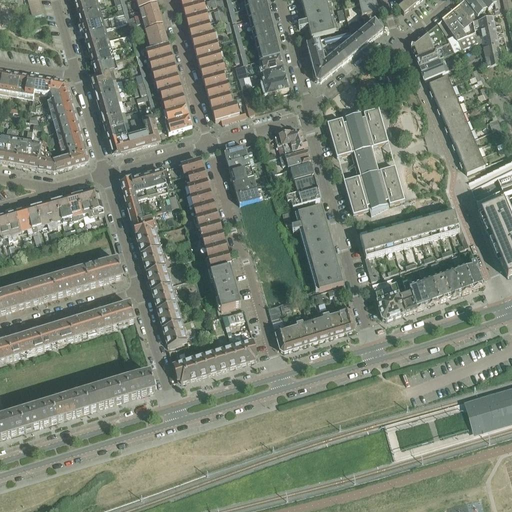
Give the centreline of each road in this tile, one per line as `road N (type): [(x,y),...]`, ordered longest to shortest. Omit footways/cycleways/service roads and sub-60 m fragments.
road 1 (residential): [(278,379),(207,145)]
road 2 (residential): [(372,349),(308,113)]
road 3 (residential): [(0,478),(176,423)]
road 4 (residential): [(173,411),(0,463)]
road 5 (residential): [(207,145),(166,0)]
road 6 (residential): [(0,334),(138,290)]
road 7 (residential): [(376,362),(509,318)]
road 8 (residential): [(504,305),(372,349)]
road 9 (residential): [(173,411),(138,290)]
road 10 (residential): [(504,305),(459,192)]
